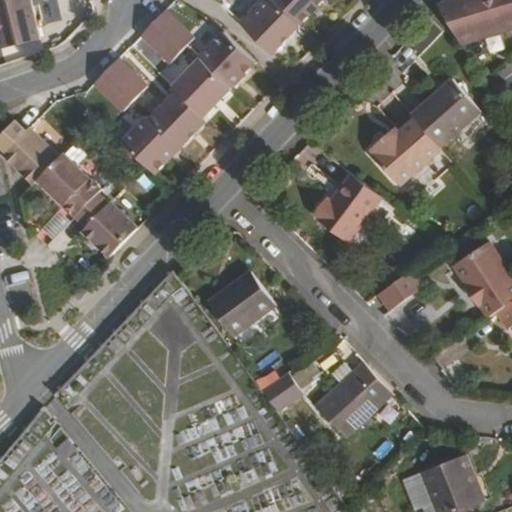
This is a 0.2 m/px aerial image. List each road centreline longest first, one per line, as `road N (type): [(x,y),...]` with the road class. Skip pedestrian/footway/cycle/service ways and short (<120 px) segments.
road 1 (residential): [(511,416),(450,410),(221,188)]
road 2 (tertiary): [(221,188),(34,388)]
road 3 (tertiary): [(404,0),(221,188)]
road 4 (residential): [(131,0),(73,69),(0,93)]
